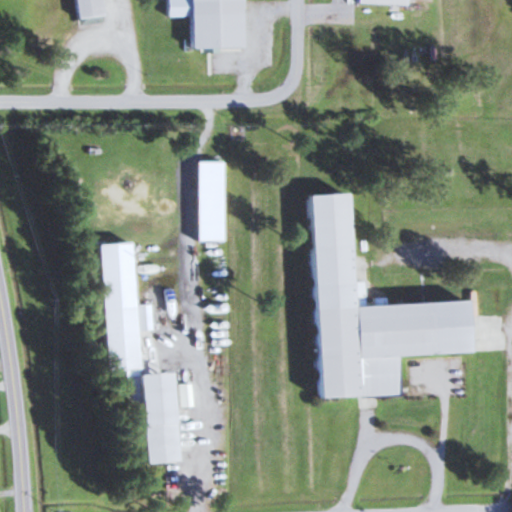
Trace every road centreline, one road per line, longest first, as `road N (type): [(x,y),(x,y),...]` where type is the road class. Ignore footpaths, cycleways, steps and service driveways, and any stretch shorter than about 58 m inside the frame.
road 1 (residential): [(296,0),(296,78),(273,98),(0,102)]
road 2 (secondary): [(23,511),(0,316)]
